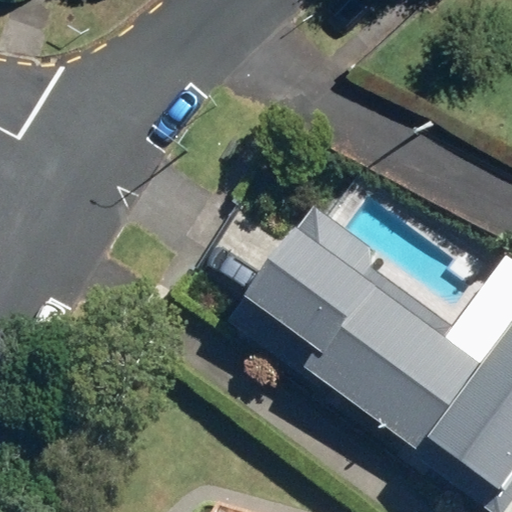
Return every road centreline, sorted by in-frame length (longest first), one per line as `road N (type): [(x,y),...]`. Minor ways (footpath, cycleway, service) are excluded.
road 1 (residential): [(230,0),(73,164)]
road 2 (residential): [(73,164),(0,319)]
